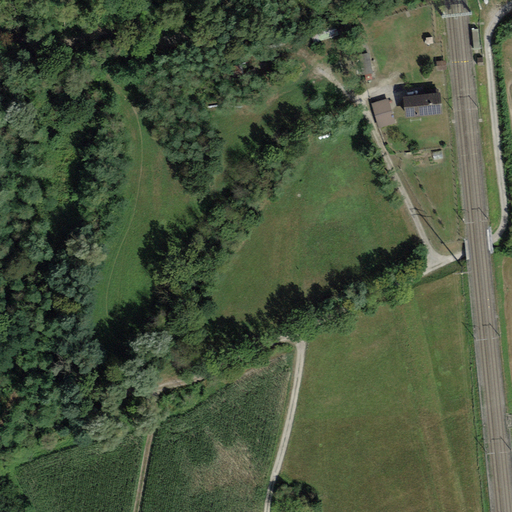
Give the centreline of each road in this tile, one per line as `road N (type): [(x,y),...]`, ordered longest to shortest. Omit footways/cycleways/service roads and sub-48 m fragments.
road 1 (track): [(272,511),(307,326),(507,234),(489,27),(511,9)]
road 2 (track): [(442,263),(366,111)]
